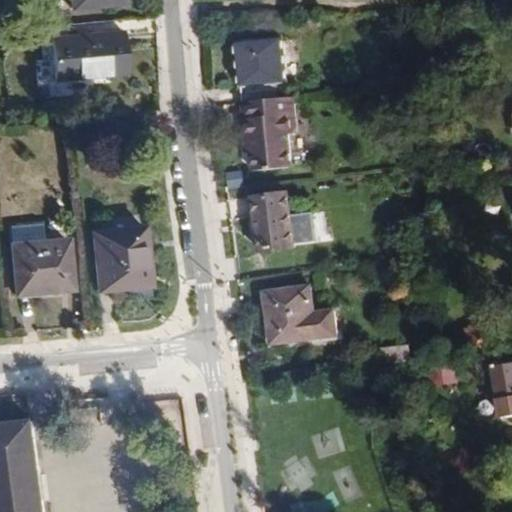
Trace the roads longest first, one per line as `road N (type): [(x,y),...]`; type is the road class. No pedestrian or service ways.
road 1 (residential): [(176,0),(208,346)]
road 2 (residential): [(0,368),(208,346)]
road 3 (residential): [(208,346),(233,511)]
